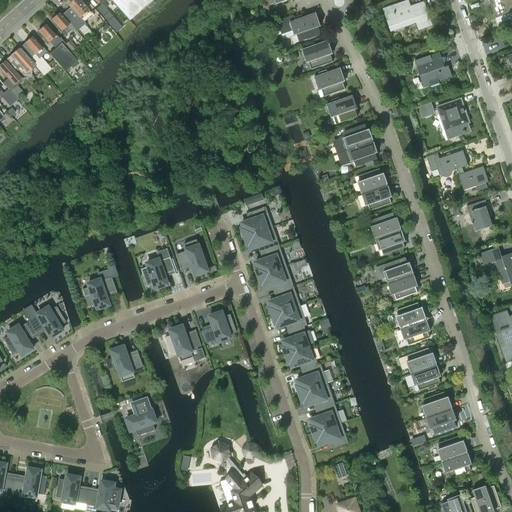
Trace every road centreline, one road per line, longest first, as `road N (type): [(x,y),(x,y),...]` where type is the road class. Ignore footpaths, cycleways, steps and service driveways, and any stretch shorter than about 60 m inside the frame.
road 1 (residential): [(511,491),(336,0)]
road 2 (residential): [(306,511),(299,450),(240,285)]
road 3 (residential): [(240,285),(101,333),(63,357)]
road 4 (residential): [(511,163),(454,0)]
road 5 (residential): [(0,439),(89,455),(86,424)]
